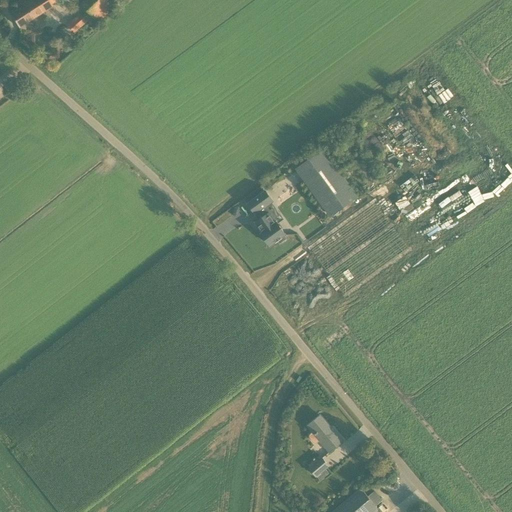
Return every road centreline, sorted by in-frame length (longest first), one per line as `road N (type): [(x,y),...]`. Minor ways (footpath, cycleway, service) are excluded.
road 1 (unclassified): [(439,511),(208,233),(0,43)]
road 2 (track): [(259,511),(269,423),(308,352)]
